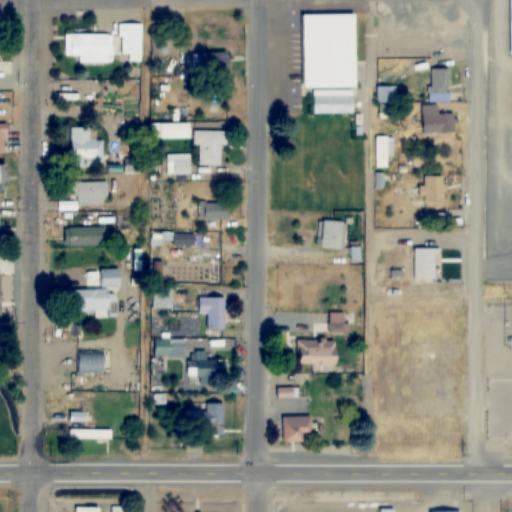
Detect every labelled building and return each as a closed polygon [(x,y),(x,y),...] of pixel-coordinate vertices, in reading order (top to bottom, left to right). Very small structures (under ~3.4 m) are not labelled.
[(302,87),(353,87),(353,49),(337,49),(337,15),(302,15),(302,87)] [(140,23),(120,23),(120,53),(140,53),(140,23)] [(150,53),(164,53),(164,26),(150,26),(150,53)] [(63,33),(63,62),(110,62),(110,33),(63,33)] [(191,74),(224,74),(224,53),(191,53),(191,74)] [(449,101),(449,69),(428,69),(428,101),(449,101)] [(352,114),(352,89),(312,89),(312,114),(352,114)] [(437,114),(437,105),(422,105),(422,133),(454,133),(454,114),(437,114)] [(189,125),(160,125),(160,139),(189,139),(189,125)] [(90,129),(69,128),(68,165),(102,166),(102,139),(90,139),(90,129)] [(219,166),(219,146),(225,146),(225,131),(193,131),(193,166),(219,166)] [(373,167),(386,167),(386,156),(392,156),(392,136),(373,136),(373,167)] [(167,175),(189,175),(189,161),(167,161),(167,175)] [(422,201),(443,201),(443,176),(422,176),(422,201)] [(71,182),(71,203),(114,203),(114,182),(71,182)] [(227,203),(197,203),(197,219),(227,219),(227,203)] [(316,243),(336,251),(346,227),(327,219),(316,243)] [(103,245),(103,228),(63,228),(63,245),(103,245)] [(171,245),(194,245),(194,234),(171,234),(171,245)] [(435,279),(435,249),(411,249),(411,279),(435,279)] [(219,273),(219,260),(167,260),(167,273),(219,273)] [(85,270),(85,290),(71,290),(71,311),(109,311),(109,287),(120,287),(119,269),(85,270)] [(224,328),(224,297),(197,297),(197,314),(205,314),(205,328),(224,328)] [(71,335),(71,323),(50,323),(50,335),(71,335)] [(153,357),(183,357),(183,339),(153,339),(153,357)] [(337,340),(296,340),(296,365),(337,365),(337,340)] [(77,351),(77,373),(104,373),(104,351),(77,351)] [(198,392),(206,392),(206,388),(211,388),(211,379),(225,379),(225,360),(187,360),(187,379),(197,379),(198,392)] [(153,405),(164,403),(162,388),(151,390),(153,405)] [(222,404),(205,404),(205,411),(188,411),(188,426),(205,426),(205,436),(222,436),(222,404)] [(84,412),(70,412),(70,421),(84,421),(84,412)] [(310,441),(310,416),(282,416),(282,441),(310,441)] [(110,430),(68,429),(68,438),(110,439),(110,430)]
